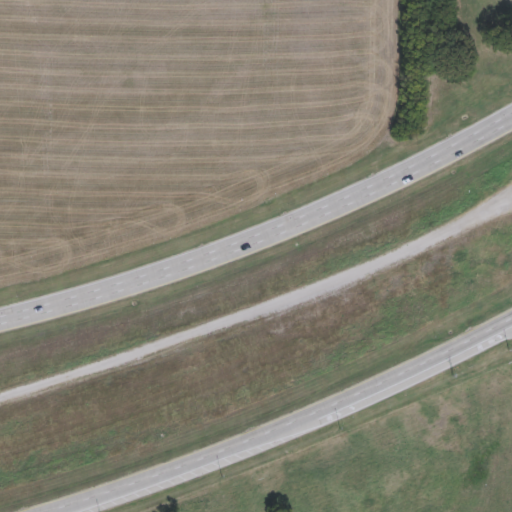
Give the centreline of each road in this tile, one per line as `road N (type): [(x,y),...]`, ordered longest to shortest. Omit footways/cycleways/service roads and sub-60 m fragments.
road 1 (trunk): [(62,511),(328,417),(511,324)]
road 2 (trunk): [(511,114),(376,189),(197,263)]
road 3 (trunk): [(197,263),(61,311),(0,323)]
